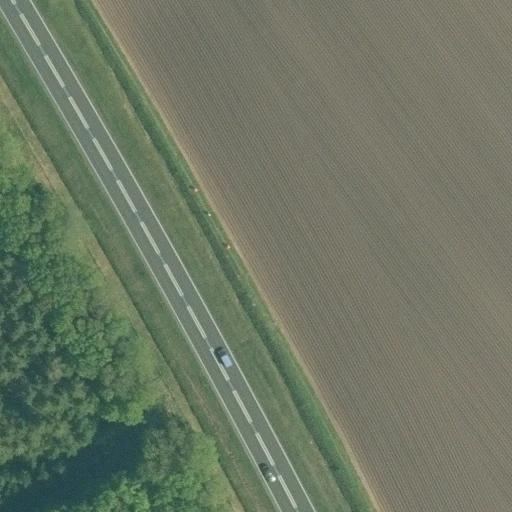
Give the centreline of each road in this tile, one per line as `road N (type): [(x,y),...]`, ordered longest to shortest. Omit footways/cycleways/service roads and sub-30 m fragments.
road 1 (trunk): [(293,511),(8,0)]
road 2 (track): [(90,0),(281,334),(371,511)]
